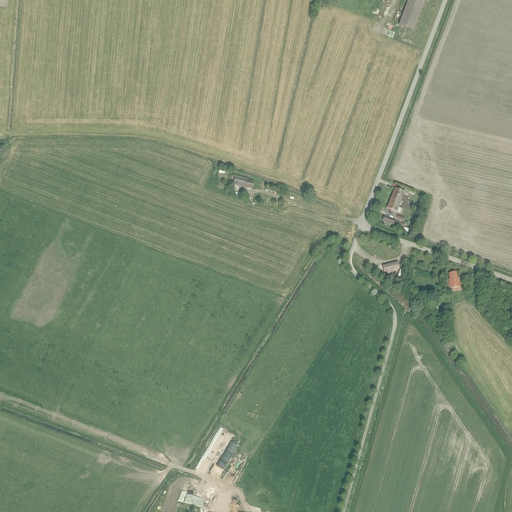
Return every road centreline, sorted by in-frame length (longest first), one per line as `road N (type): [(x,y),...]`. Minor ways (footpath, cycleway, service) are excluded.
road 1 (unclassified): [(361,226),(350,265),(388,302),(395,325),(342,511)]
road 2 (tertiary): [(445,0),(361,226)]
road 3 (unclassified): [(361,226),(511,280)]
